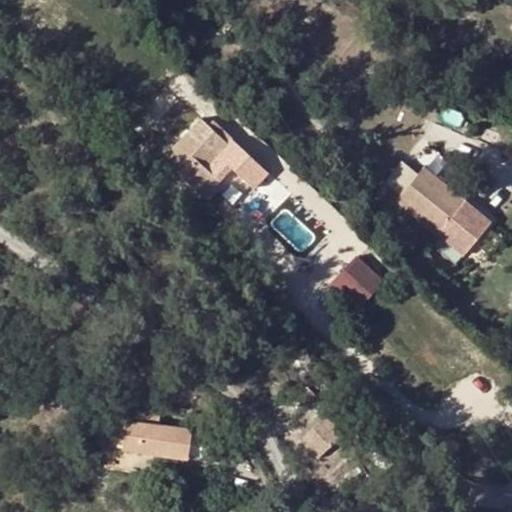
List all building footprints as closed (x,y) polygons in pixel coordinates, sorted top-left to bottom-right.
[(206,111),(164,151),(206,195),(224,179),(204,158),(228,135),(206,111)] [(386,199),(403,214),(450,258),(480,226),(416,167),(386,199)] [(386,199),(372,185),(365,192),(396,221),(403,214),(386,199)] [(326,276),(353,306),(382,280),(355,250),(326,276)] [(342,434),(325,416),(301,440),(318,458),(342,434)] [(189,441),(112,429),(106,458),(170,468),(171,460),(187,461),(189,441)]
